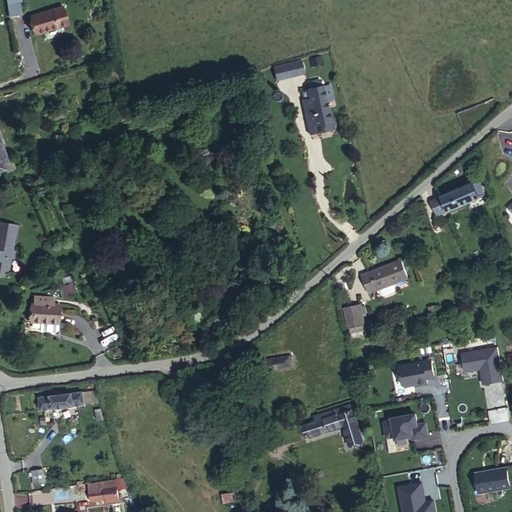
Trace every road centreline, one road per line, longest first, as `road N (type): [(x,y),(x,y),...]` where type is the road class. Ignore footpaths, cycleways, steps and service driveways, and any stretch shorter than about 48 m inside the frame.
road 1 (unclassified): [(0,383),(184,361),(246,339),(511,110)]
road 2 (unknown): [(355,247),(288,79)]
road 3 (residential): [(511,429),(472,431),(455,442),(460,511)]
